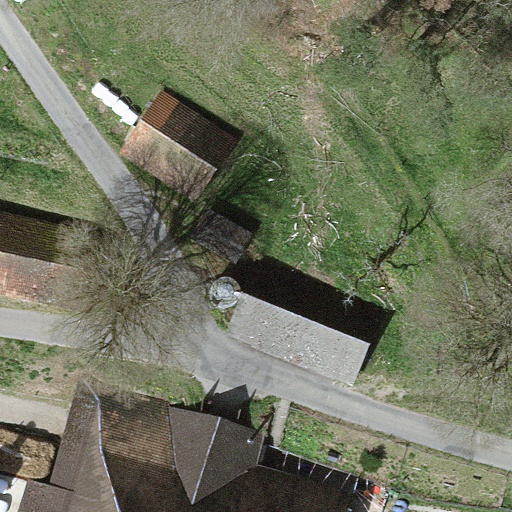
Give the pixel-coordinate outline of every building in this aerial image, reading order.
[(163,107),(135,150),(194,188),(222,146),(163,107)] [(207,212),(193,238),(235,262),(250,236),(207,212)] [(0,234),(0,291),(80,309),(92,254),(0,234)] [(346,370),(371,307),(256,263),(232,326),(346,370)] [(241,487),(253,444),(79,407),(50,511),(318,511),(320,509),(241,487)]
